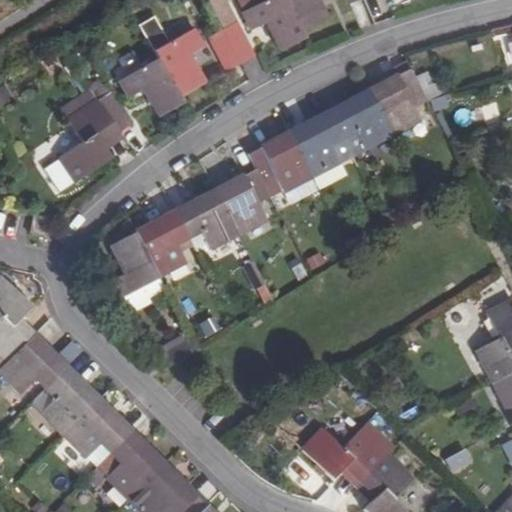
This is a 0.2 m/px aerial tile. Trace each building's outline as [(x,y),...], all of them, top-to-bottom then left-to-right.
[(207,33),(225,67),(238,60),(251,54),(222,0),(205,0),(220,26),(207,33)] [(265,16),(277,44),(303,34),(300,26),(326,16),(319,0),(250,0),(241,4),(249,22),(265,16)] [(141,87),(157,113),(181,100),(177,93),(202,79),(186,52),(201,43),(192,27),(152,48),(156,56),(117,77),(127,95),(141,87)] [(109,281),(118,299),(158,278),(157,276),(185,261),(176,244),(188,237),(200,231),(209,249),(238,233),(267,218),(258,201),(269,195),(260,179),(273,172),(282,191),(312,175),(420,119),(410,100),(422,94),(409,68),(405,62),(393,69),(396,75),(382,82),(368,89),(328,110),(289,131),(247,153),(256,169),(216,190),(174,211),(134,232),(109,245),(123,273),(109,281)] [(393,69),(379,76),(382,82),(396,75),(393,69)] [(3,85),(0,87),(0,105),(12,98),(3,85)] [(72,175),(72,176),(107,155),(103,147),(98,138),(117,128),(118,130),(131,122),(112,89),(99,97),(92,86),(60,105),(67,116),(66,116),(79,137),(57,149),(57,151),(41,160),(55,184),(72,175)] [(98,138),(103,147),(122,136),(118,130),(117,128),(98,138)] [(32,217),(27,234),(44,238),(48,221),(32,217)] [(202,511),(194,503),(162,472),(129,439),(97,408),(65,375),(32,343),(17,327),(29,314),(0,285),(0,363),(5,369),(0,374),(0,378),(21,400),(34,386),(43,396),(53,406),(40,418),(63,442),(85,464),(98,451),(108,460),(118,469),(104,483),(128,507),(132,511),(202,511)] [(511,417),(510,419),(511,422),(511,299),(509,295),(483,309),(496,333),(473,345),(491,378),(506,406),(511,402),(511,417)] [(155,358),(163,371),(194,351),(187,339),(155,358)] [(470,395),(451,402),(456,415),(475,408),(470,395)] [(362,511),(404,511),(393,501),(411,483),(384,456),(359,431),(340,449),(322,430),(299,452),(329,481),(336,475),(343,467),(359,484),(375,499),(368,506),(362,511)] [(343,467),(336,475),(351,490),(359,484),(343,467)] [(359,484),(351,490),(368,506),(375,499),(359,484)] [(511,511),(511,498),(498,511),(511,511)]
